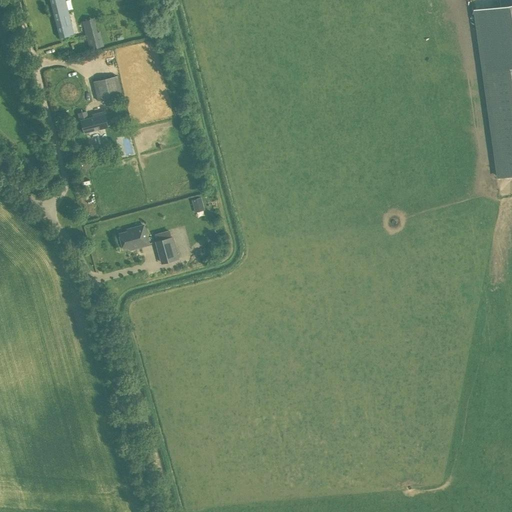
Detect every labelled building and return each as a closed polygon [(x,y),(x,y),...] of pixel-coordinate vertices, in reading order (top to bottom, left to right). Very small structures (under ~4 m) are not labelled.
[(66,0),(49,0),(60,39),(75,35),(66,0)] [(511,4),(473,10),(481,71),(496,177),(511,175),(511,4)] [(96,30),(85,33),(90,50),(101,47),(96,30)] [(97,101),(122,95),(117,75),(92,82),(97,101)] [(108,127),(104,112),(92,115),(93,118),(87,119),(85,112),(78,114),(83,134),(108,127)] [(204,210),(201,198),(191,200),(195,213),(204,210)] [(138,249),(149,246),(143,226),(127,231),(127,233),(119,235),(123,251),(138,247),(138,249)] [(171,239),(169,230),(154,234),(157,242),(157,243),(162,264),(178,260),(172,238),(171,239)] [(185,255),(182,230),(175,231),(179,256),(185,255)] [(208,244),(218,239),(216,232),(205,237),(208,244)]
